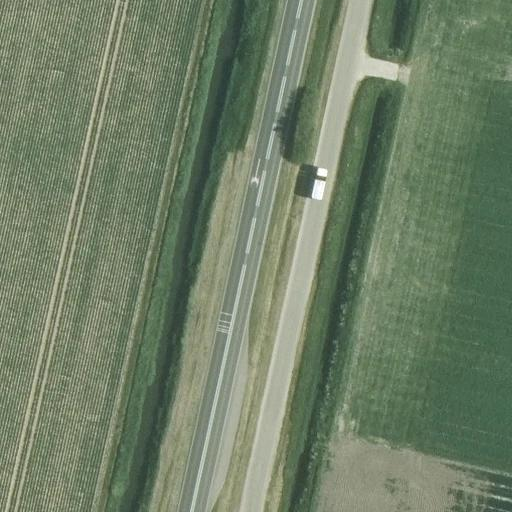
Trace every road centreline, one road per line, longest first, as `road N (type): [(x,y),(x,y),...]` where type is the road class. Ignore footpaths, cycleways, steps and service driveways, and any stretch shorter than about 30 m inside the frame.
road 1 (trunk): [(194,511),(303,0)]
road 2 (unclassified): [(254,511),(362,0)]
